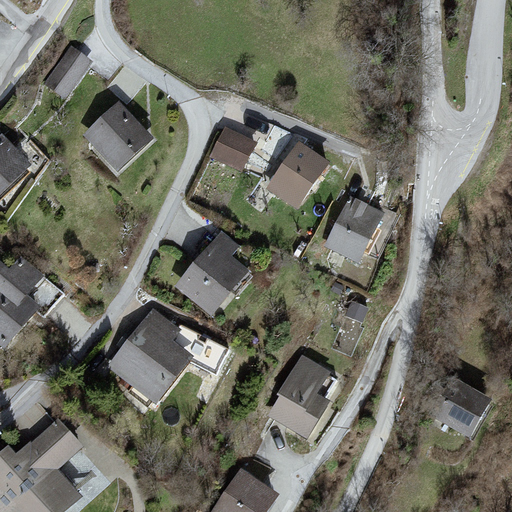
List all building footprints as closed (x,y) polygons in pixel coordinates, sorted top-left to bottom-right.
[(70,94),(93,57),(69,42),(46,79),(70,94)] [(112,108),(81,141),(117,176),(148,144),(112,108)] [(254,146),(224,133),(210,163),(241,177),(254,146)] [(326,171),(295,150),(265,194),(296,213),(326,171)] [(0,201),(28,178),(0,151),(0,201)] [(380,219),(349,200),(323,248),(355,268),(380,219)] [(237,251),(218,236),(173,292),(211,322),(247,278),(229,261),(237,251)] [(41,284),(18,265),(2,267),(0,269),(0,351),(2,353),(39,316),(24,303),(41,284)] [(177,337),(150,312),(103,370),(150,412),(188,361),(169,343),(177,337)] [(330,376),(298,357),(260,419),(302,443),(328,407),(313,400),(330,376)] [(491,408),(452,385),(430,423),(472,448),(491,408)] [(79,449),(54,426),(13,460),(4,452),(0,455),(0,511),(69,511),(77,505),(55,478),(79,449)] [(206,511),(266,511),(273,503),(235,474),(206,511)]
